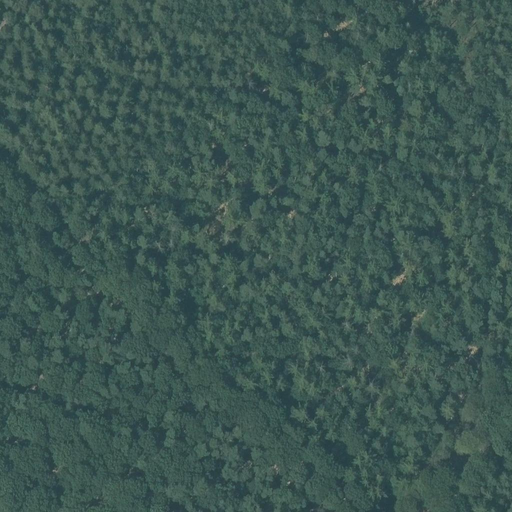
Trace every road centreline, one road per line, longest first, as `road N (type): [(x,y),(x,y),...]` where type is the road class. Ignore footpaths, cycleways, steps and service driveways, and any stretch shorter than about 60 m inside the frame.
road 1 (track): [(0,165),(349,511)]
road 2 (track): [(324,0),(79,240)]
road 3 (track): [(355,0),(511,150)]
